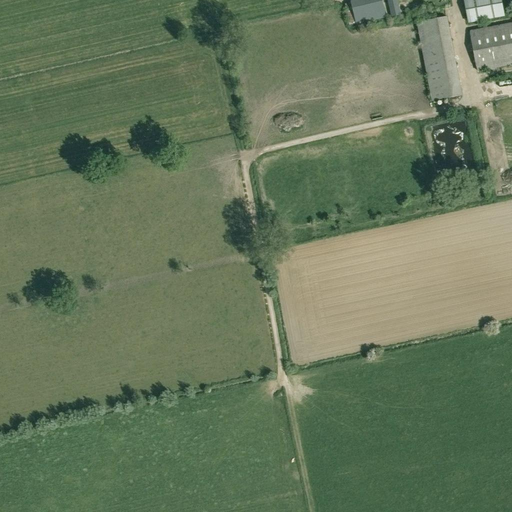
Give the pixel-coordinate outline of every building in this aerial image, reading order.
[(351,3),(356,25),(386,18),(382,0),(354,0),(350,1),(351,3)] [(387,0),(389,8),(391,15),(391,17),(400,15),(397,0),(387,0)] [(500,0),(463,0),(469,26),(504,19),(500,0)] [(350,26),(356,25),(351,3),(345,4),(350,26)] [(511,22),(470,31),(477,71),(511,64),(511,10),(511,22)] [(447,16),(417,23),(432,101),(462,95),(447,16)] [(510,174),(492,175),(493,194),(510,193),(510,174)]
